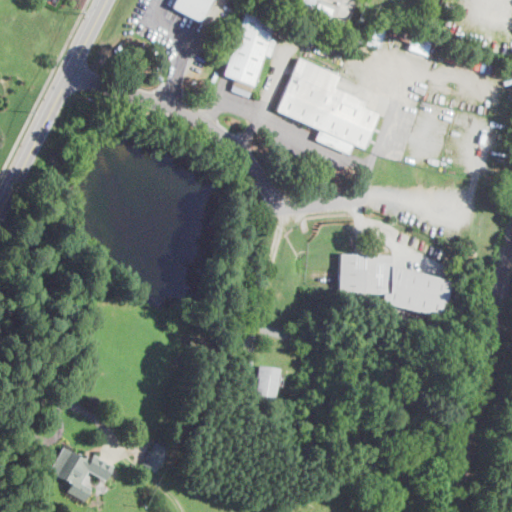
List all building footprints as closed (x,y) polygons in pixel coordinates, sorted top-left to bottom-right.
[(211,0),(200,22),(172,7),(175,0),(211,0)] [(313,0),(310,9),(298,5),(299,0),(313,0)] [(270,53),(269,57),(264,55),(250,93),(232,86),(234,80),(222,75),(244,13),(274,24),(269,39),(274,41),(270,53)] [(431,40),(426,55),(408,48),(410,42),(389,35),(392,26),(431,40)] [(367,139),(364,144),(363,148),(353,144),(348,155),(314,140),(318,129),(276,111),(299,58),(339,76),(334,88),(365,102),(363,108),(378,114),(367,139)] [(451,281),(441,318),(380,302),(383,294),(338,292),(339,254),(391,256),(390,266),(451,281)] [(282,375),(280,384),(277,384),(275,397),(255,394),(257,378),(255,378),(257,365),(279,369),(278,375),(282,375)] [(327,388),(321,404),(308,399),(313,383),(327,388)] [(158,438),(169,445),(166,451),(167,451),(154,472),(141,465),(153,443),(155,444),(158,438)] [(62,448),(88,462),(92,455),(113,466),(105,481),(87,471),(80,483),(90,489),(84,501),(67,492),(72,483),(50,471),(62,448)]
